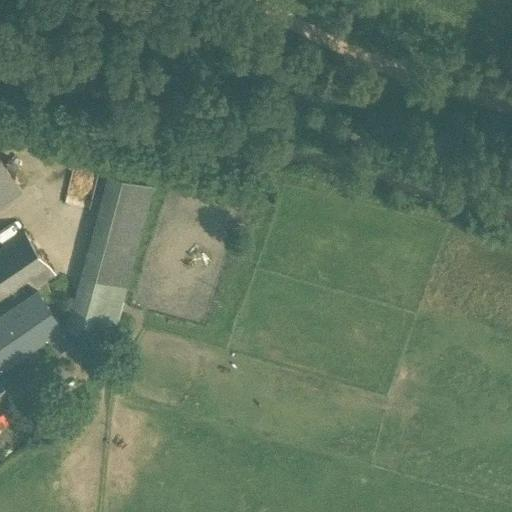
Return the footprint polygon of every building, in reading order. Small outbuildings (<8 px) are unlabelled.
[(0,202),(20,189),(0,160),(0,202)] [(106,173),(66,327),(112,339),(152,184),(106,173)] [(0,246),(0,299),(30,278),(38,289),(56,274),(25,230),(0,246)] [(0,317),(0,365),(60,325),(37,292),(0,317)] [(0,398),(9,393),(0,379),(0,398)]
